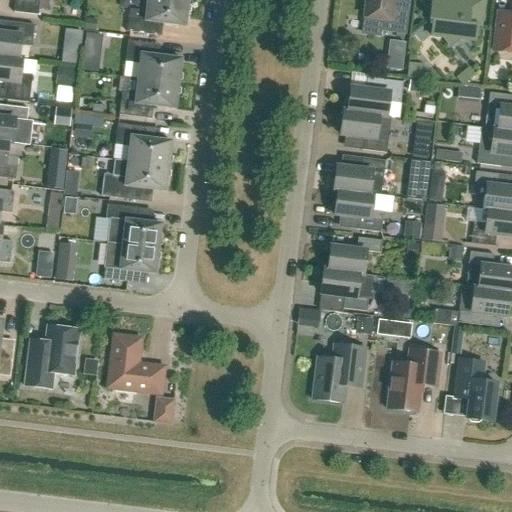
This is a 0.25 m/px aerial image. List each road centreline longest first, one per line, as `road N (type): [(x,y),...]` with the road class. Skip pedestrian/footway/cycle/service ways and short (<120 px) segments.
road 1 (residential): [(321,0),(279,322)]
road 2 (residential): [(181,309),(220,0)]
road 3 (residential): [(267,429),(511,452)]
road 4 (residential): [(181,309),(0,288)]
